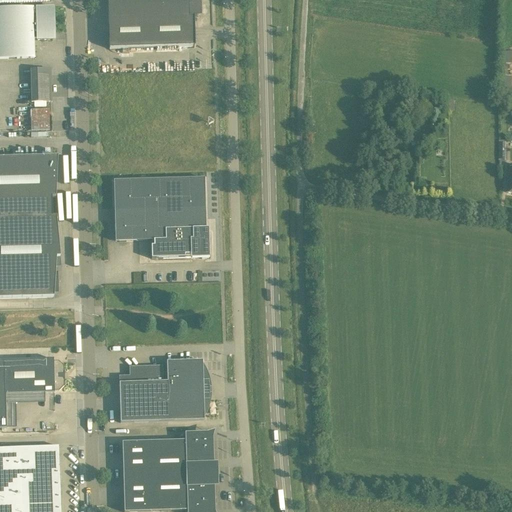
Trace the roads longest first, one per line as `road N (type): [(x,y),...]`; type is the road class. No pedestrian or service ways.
road 1 (unclassified): [(250,511),(228,0)]
road 2 (primary): [(263,0),(285,511)]
road 3 (unclassified): [(93,511),(78,0)]
road 4 (unclassified): [(299,188),(315,495)]
road 5 (unclassified): [(511,216),(299,188)]
road 6 (unclassified): [(299,188),(305,0)]
